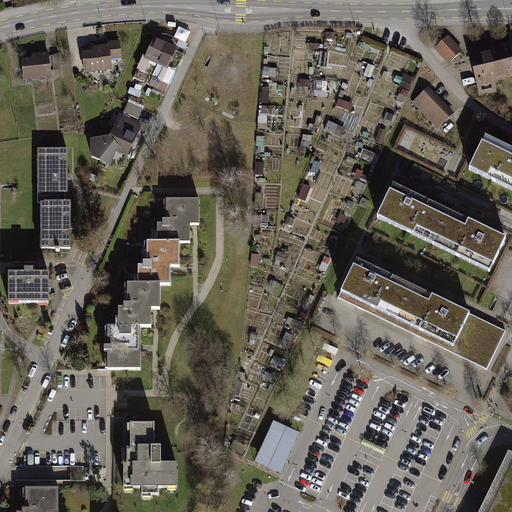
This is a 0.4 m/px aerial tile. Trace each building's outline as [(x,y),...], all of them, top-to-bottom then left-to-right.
[(181,25),(176,36),(187,41),(192,30),(181,25)] [(182,44),(156,32),(135,80),(150,87),(158,68),(169,73),(182,44)] [(511,81),(511,35),(510,36),(511,45),(511,46),(500,49),(508,83),(511,81)] [(448,36),(437,47),(453,61),(463,50),(448,36)] [(84,50),(85,72),(113,71),(112,64),(121,63),(120,38),(107,39),(107,44),(92,44),(93,50),(84,50)] [(508,83),(500,49),(470,57),(481,100),(500,96),(498,85),(508,83)] [(22,61),(23,82),(52,80),(50,54),(31,55),(32,60),(22,61)] [(431,88),(416,102),(442,129),(457,115),(431,88)] [(144,124),(122,115),(113,141),(93,143),(91,162),(108,173),(121,152),(133,156),(144,124)] [(471,170),(511,188),(511,151),(485,139),(471,170)] [(68,153),(38,153),(38,201),(42,201),(69,201),(68,153)] [(393,188),(379,219),(435,245),(449,213),(393,188)] [(42,201),(42,252),(69,252),(69,201),(42,201)] [(198,201),(162,201),(162,223),(154,223),(154,245),(178,245),(187,245),(187,227),(198,227),(198,201)] [(508,240),(449,213),(435,245),(494,272),(508,240)] [(154,245),(143,245),(143,263),(134,263),(134,285),(158,285),(168,285),(168,269),(178,269),(178,245),(154,245)] [(356,262),(339,298),(384,320),(402,283),(356,262)] [(9,305),(49,305),(49,273),(9,273),(9,305)] [(453,308),(402,283),(384,320),(435,344),(453,308)] [(138,329),(149,329),(149,310),(158,310),(158,285),(134,285),(123,284),(123,305),(115,304),(115,329),(138,329)] [(506,333),(453,308),(435,344),(488,370),(506,333)] [(102,369),(137,370),(138,329),(115,329),(103,329),(102,369)] [(283,369),(286,360),(275,356),(272,366),(283,369)] [(283,475),(301,435),(275,423),(256,463),(283,475)] [(149,431),(122,431),(123,496),(172,495),(172,472),(157,473),(157,454),(150,455),(149,431)] [(511,511),(511,463),(490,510),(487,508),(484,511),(511,511)] [(16,511),(60,511),(61,491),(24,490),(23,511),(17,511),(16,511)]
